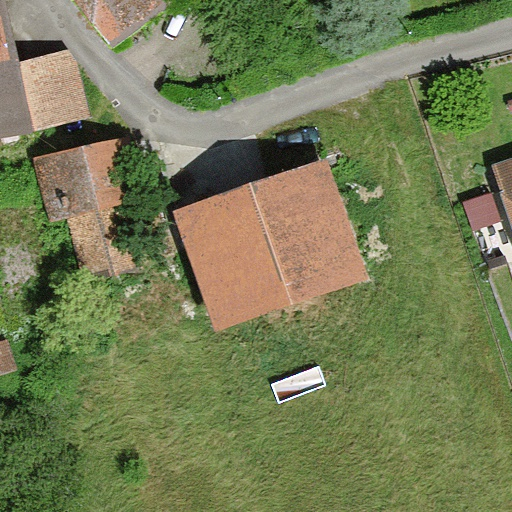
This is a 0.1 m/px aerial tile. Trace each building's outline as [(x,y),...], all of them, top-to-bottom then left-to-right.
[(0,0),(0,139),(35,133),(93,119),(78,64),(70,55),(19,72),(4,0),(0,0)] [(84,0),(125,50),(187,0),(84,0)] [(66,237),(78,233),(92,282),(153,264),(138,214),(158,208),(135,134),(43,162),(66,237)] [(511,169),(494,176),(511,229),(511,169)] [(324,175),(177,228),(218,344),(365,291),(324,175)] [(0,381),(16,376),(6,345),(0,346),(0,381)]
